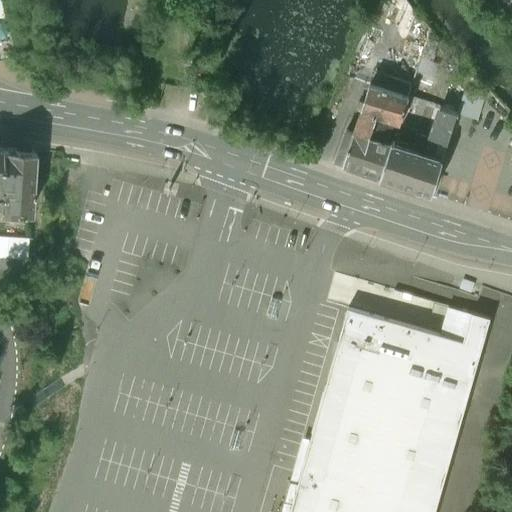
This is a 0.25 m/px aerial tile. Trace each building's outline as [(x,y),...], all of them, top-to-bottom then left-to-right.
[(0,38),(14,41),(11,25),(0,19),(0,38)] [(400,36),(386,79),(408,86),(421,43),(400,36)] [(411,101),(367,87),(352,135),(380,143),(387,120),(404,125),(411,101)] [(464,95),(457,116),(462,118),(475,122),(481,101),(464,95)] [(399,149),(390,179),(439,194),(462,118),(457,116),(436,110),(424,150),(401,143),(399,149)] [(335,163),(390,179),(399,149),(380,143),(352,135),(344,132),(335,163)] [(0,148),(0,215),(7,216),(11,149),(0,148)] [(11,149),(7,216),(45,218),(50,151),(11,149)] [(287,511),(436,511),(490,319),(448,307),(439,339),(351,312),(313,444),(306,442),(287,511)]
